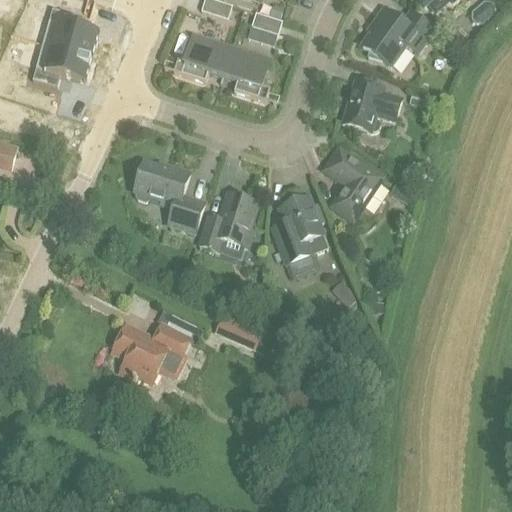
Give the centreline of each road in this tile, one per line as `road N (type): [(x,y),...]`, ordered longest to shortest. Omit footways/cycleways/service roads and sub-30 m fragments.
road 1 (residential): [(120,92),(278,143),(291,131),(340,0)]
road 2 (residential): [(0,344),(120,92)]
